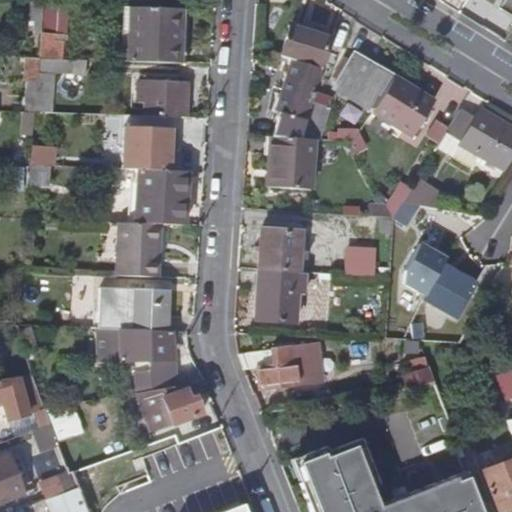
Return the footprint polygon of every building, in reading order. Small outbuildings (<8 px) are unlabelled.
[(42,0),(33,0),(32,21),(40,21),(42,0)] [(127,58),(178,60),(180,5),(130,3),(127,58)] [(63,5),(48,4),(47,19),(62,20),(63,5)] [(271,132),(300,134),(305,115),(313,88),(319,63),(329,33),(289,21),(280,53),(289,55),(274,108),(277,109),(271,132)] [(373,106),(393,72),(351,47),(334,74),(357,89),(354,94),(373,106)] [(38,55),(28,55),(26,78),(36,78),(38,55)] [(393,72),(373,106),(412,130),(433,97),(393,72)] [(142,112),(184,114),(185,79),(143,78),(142,112)] [(313,88),(305,115),(322,119),(329,93),(313,88)] [(474,114),(458,105),(454,112),(444,128),(460,137),(451,152),(470,164),(479,149),(503,163),(511,148),(511,123),(481,104),(474,114)] [(157,136),(156,164),(178,164),(178,156),(182,156),(183,118),(169,118),(168,136),(157,136)] [(435,142),(451,152),(460,137),(444,128),(435,142)] [(314,135),(300,134),(271,132),(270,132),(267,183),(311,186),(314,135)] [(188,168),(138,166),(136,220),(157,221),(185,221),(188,168)] [(425,180),(416,173),(402,196),(423,199),(428,192),(421,187),(425,180)] [(157,221),(136,220),(117,219),(116,272),(156,273),(157,221)] [(256,266),(297,269),(300,227),(259,225),(256,266)] [(376,275),(376,246),(346,246),(346,274),(376,275)] [(478,282),(446,262),(423,298),(456,317),(478,282)] [(297,269),(256,266),(253,317),(294,319),(297,269)] [(96,326),(163,328),(164,288),(97,286),(96,326)] [(73,325),(92,326),(92,315),(73,314),(73,325)] [(96,326),(92,326),(91,359),(126,361),(140,361),(140,370),(126,370),(125,395),(143,392),(166,389),(167,361),(161,360),(161,352),(168,352),(168,328),(163,328),(96,326)] [(320,381),(317,345),(303,346),(237,351),(238,358),(242,367),(256,366),(258,386),(320,381)] [(400,386),(427,380),(418,354),(405,358),(409,369),(396,374),(400,386)] [(140,361),(126,361),(126,370),(140,370),(140,361)] [(11,374),(0,376),(0,403),(5,417),(30,411),(35,427),(46,422),(36,396),(21,401),(11,374)] [(223,429),(219,418),(204,423),(190,385),(166,389),(143,392),(125,395),(144,447),(193,428),(197,439),(223,429)] [(54,441),(46,422),(35,427),(31,428),(38,447),(54,441)] [(288,459),(297,483),(307,511),(477,511),(462,473),(375,506),(368,487),(375,484),(358,439),(325,451),(323,446),(293,457),(288,459)] [(61,457),(54,441),(38,447),(45,463),(61,457)] [(0,497),(18,490),(4,455),(0,455),(0,497)] [(505,511),(511,509),(511,462),(479,476),(492,511),(505,511)] [(44,497),(72,487),(68,477),(66,472),(39,482),(44,497)] [(81,511),(72,487),(44,497),(50,511),(81,511)] [(248,511),(245,500),(213,511),(248,511)]
